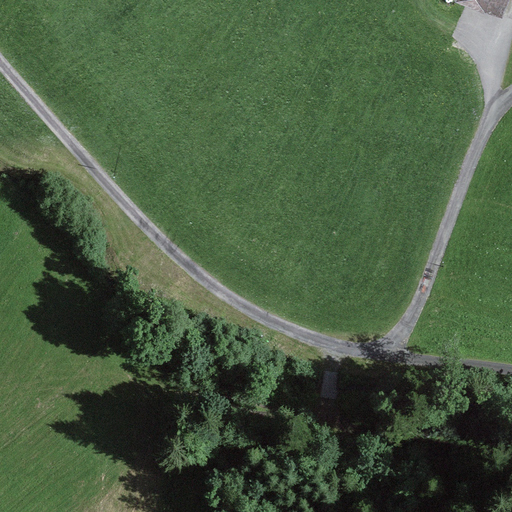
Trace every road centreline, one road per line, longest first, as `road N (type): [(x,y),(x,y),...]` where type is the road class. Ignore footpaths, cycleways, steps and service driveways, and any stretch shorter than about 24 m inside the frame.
road 1 (track): [(0,61),(148,230),(213,286),(288,329),(336,345),(511,369)]
road 2 (track): [(384,353),(425,285),(492,113),(511,94)]
road 3 (track): [(336,345),(328,407),(337,422),(511,459)]
